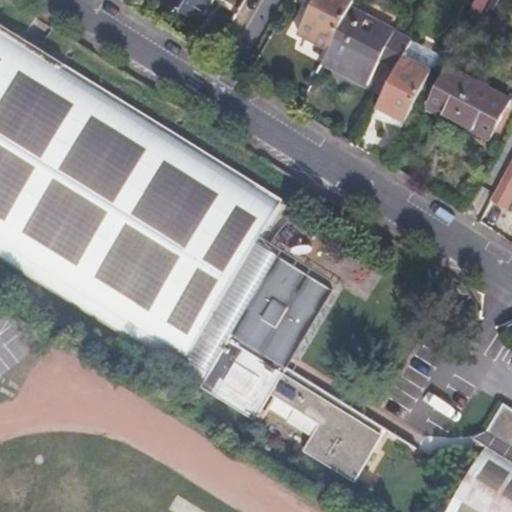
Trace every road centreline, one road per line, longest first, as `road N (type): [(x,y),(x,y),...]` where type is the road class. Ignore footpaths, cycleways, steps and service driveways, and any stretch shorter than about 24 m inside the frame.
road 1 (residential): [(220,97),(511,280)]
road 2 (residential): [(62,0),(220,97)]
